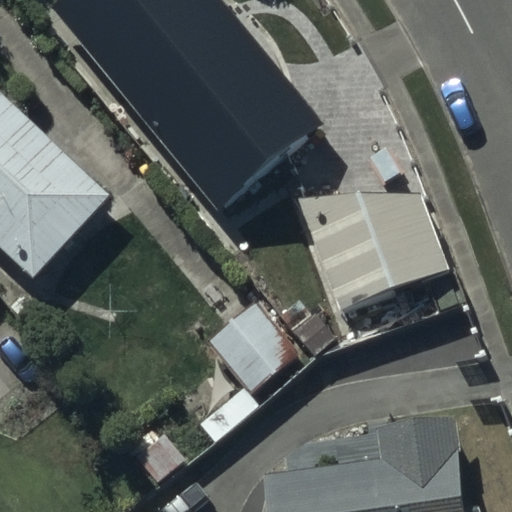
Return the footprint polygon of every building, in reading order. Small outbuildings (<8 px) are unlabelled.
[(222,0),(71,0),(57,11),(223,219),(330,134),(222,0)] [(115,204),(0,98),(0,253),(38,288),(115,204)] [(425,203),(303,207),(346,320),(454,279),(425,203)] [(293,352),(259,309),(214,347),(247,388),(293,352)] [(388,472),(277,486),(279,511),(471,511),(461,426),(383,436),(388,472)]
